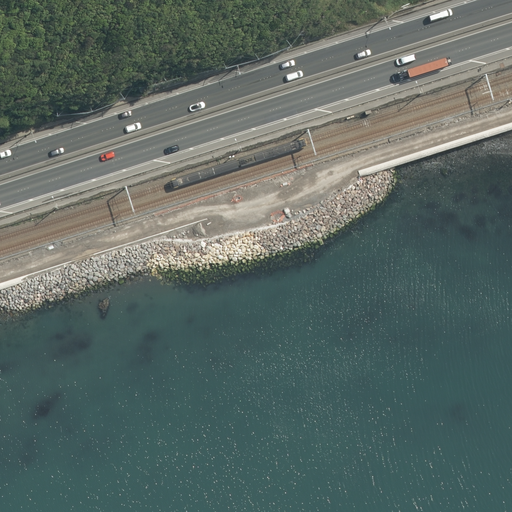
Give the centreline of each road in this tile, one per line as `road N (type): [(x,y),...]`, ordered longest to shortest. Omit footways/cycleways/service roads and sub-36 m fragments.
road 1 (trunk): [(511,37),(0,200)]
road 2 (trunk): [(0,156),(511,3)]
